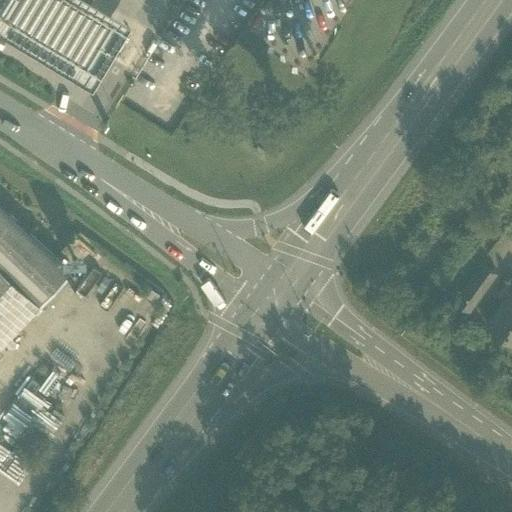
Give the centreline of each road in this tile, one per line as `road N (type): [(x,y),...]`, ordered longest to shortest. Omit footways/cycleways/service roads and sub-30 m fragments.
road 1 (secondary): [(490,443),(438,394),(284,284)]
road 2 (tertiary): [(67,155),(94,188),(264,311)]
road 3 (primary): [(369,167),(492,0)]
road 4 (primary): [(167,444),(265,376),(290,365),(343,363)]
road 5 (primary): [(369,167),(305,210),(260,225),(190,221)]
road 6 (secondary): [(343,363),(490,443)]
road 7 (primary): [(167,444),(264,311)]
road 8 (primary): [(284,284),(369,167)]
road 9 (tertiary): [(190,221),(67,155)]
